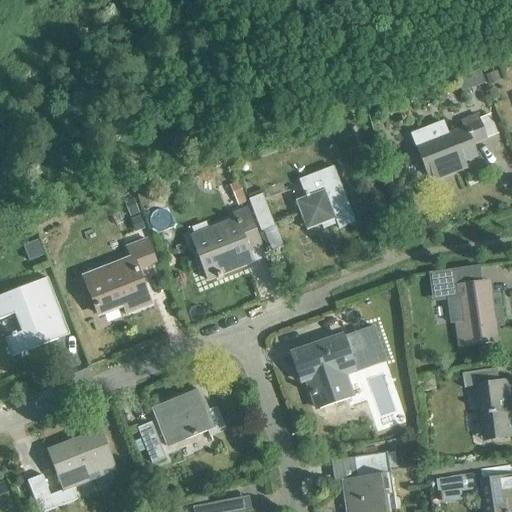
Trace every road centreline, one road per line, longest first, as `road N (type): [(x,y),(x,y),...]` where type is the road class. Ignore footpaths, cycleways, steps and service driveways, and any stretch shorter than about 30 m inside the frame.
road 1 (residential): [(0,424),(239,330)]
road 2 (residential): [(239,330),(284,454),(295,511)]
road 3 (unknown): [(274,0),(289,57),(338,70),(379,59)]
